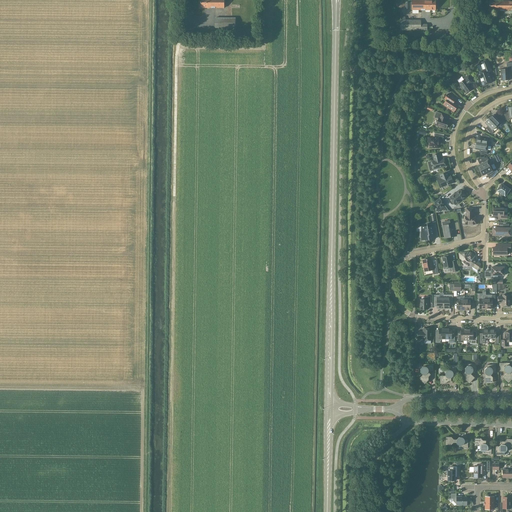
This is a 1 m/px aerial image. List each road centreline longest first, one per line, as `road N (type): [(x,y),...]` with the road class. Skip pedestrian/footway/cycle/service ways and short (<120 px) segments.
road 1 (primary): [(331,261),(335,3)]
road 2 (residential): [(496,318),(416,317),(395,302),(390,284),(407,255),(483,237)]
road 3 (primary): [(331,261),(325,408)]
road 4 (primary): [(331,404),(331,261)]
road 5 (residential): [(511,88),(477,98),(455,126),(455,166),(471,189)]
road 6 (residential): [(480,192),(466,163),(468,132),(483,110),(511,96)]
road 7 (residential): [(396,409),(406,420),(511,424)]
road 8 (residential): [(511,397),(408,398),(396,409)]
